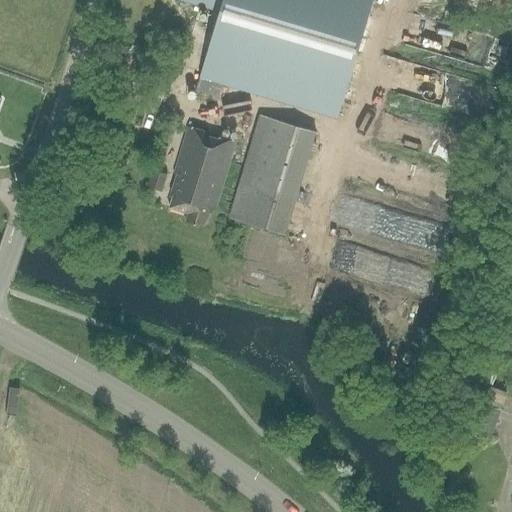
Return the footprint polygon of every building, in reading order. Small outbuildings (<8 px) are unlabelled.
[(250,0),(245,19),(219,11),(196,89),(219,97),(224,81),(338,116),(357,52),(251,20),(255,7),(322,26),(329,0),(250,0)] [(284,234),(315,131),(260,115),(230,217),(284,234)] [(459,163),(466,136),(423,125),(416,150),(430,154),(429,160),(450,165),(451,161),(459,163)] [(236,141),(187,126),(173,172),(176,173),(170,194),(173,195),(169,208),(188,214),(186,221),(204,227),(210,206),(216,207),(236,141)] [(163,163),(169,146),(157,142),(152,159),(163,163)] [(151,185),(165,191),(172,174),(157,168),(151,185)] [(482,401),(473,425),(493,432),(502,409),(482,401)]
